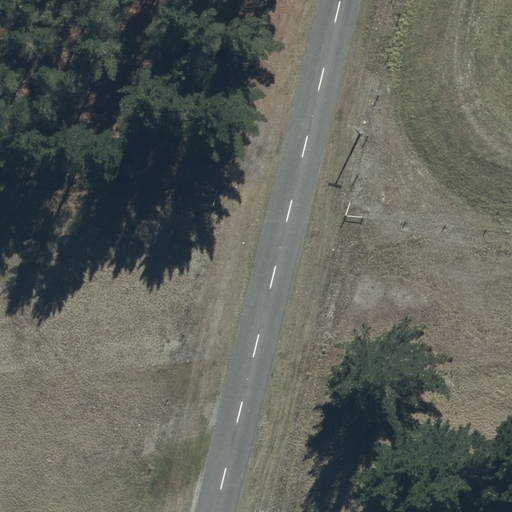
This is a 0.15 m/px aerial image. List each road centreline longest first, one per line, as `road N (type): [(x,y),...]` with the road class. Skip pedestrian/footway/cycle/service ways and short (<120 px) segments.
road 1 (tertiary): [(339,0),(218,511)]
road 2 (track): [(139,0),(139,118),(151,156),(209,171)]
